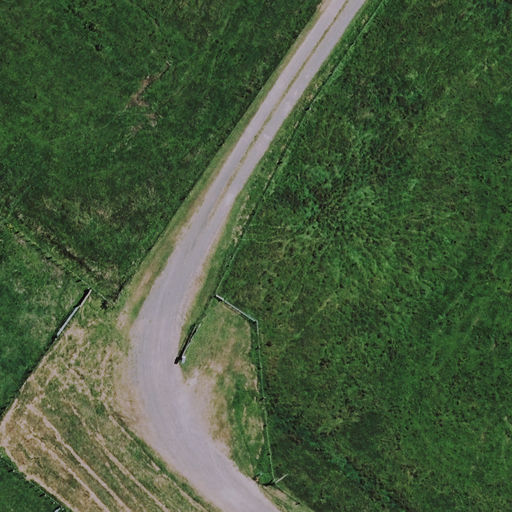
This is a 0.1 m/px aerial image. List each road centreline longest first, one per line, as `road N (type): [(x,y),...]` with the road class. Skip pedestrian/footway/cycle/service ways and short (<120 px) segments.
road 1 (track): [(167,390),(326,64),(370,0)]
road 2 (unclassified): [(167,390),(229,511)]
